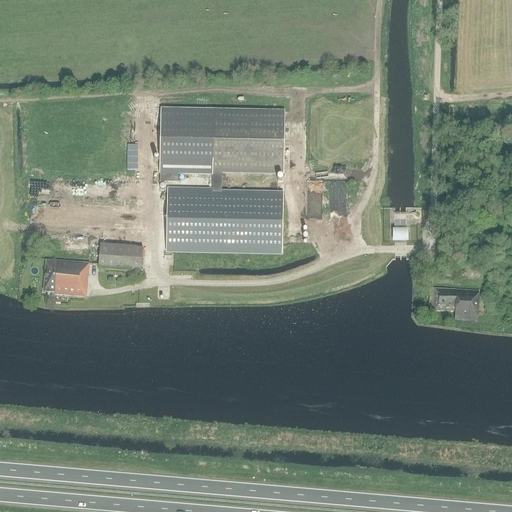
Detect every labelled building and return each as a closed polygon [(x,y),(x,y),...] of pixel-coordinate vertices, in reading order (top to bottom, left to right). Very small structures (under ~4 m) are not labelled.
[(179,175),(212,176),(212,194),(166,193),(166,243),(175,243),(242,244),(243,194),(221,194),(222,174),(283,175),(284,112),(165,109),(162,109),(160,182),(179,183),(179,175)] [(89,193),(88,183),(73,184),(75,195),(89,193)] [(394,231),(393,231),(393,239),(407,239),(407,231),(406,231),(394,231)] [(144,249),(101,245),(99,269),(142,272),(144,249)] [(90,264),(46,261),(44,292),(55,293),(55,295),(84,298),(85,289),(88,289),(90,264)] [(479,291),(429,289),(428,307),(433,307),(433,310),(455,312),(455,319),(477,320),(479,291)]
